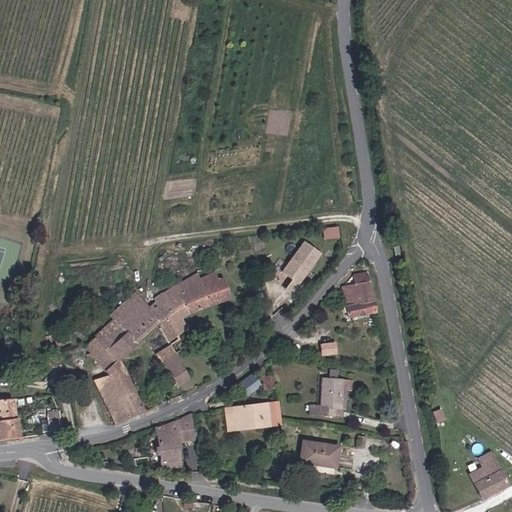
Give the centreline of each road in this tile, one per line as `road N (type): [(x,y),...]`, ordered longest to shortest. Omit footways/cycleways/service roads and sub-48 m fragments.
road 1 (unclassified): [(43,446),(102,436),(198,395),(306,309),(366,240)]
road 2 (tertiary): [(43,446),(59,465),(351,511)]
road 3 (unclassified): [(366,240),(385,280),(432,511)]
road 4 (unclassified): [(346,0),(370,204),(366,240)]
